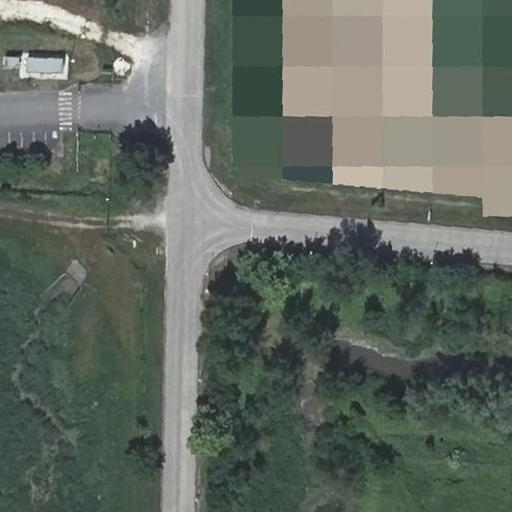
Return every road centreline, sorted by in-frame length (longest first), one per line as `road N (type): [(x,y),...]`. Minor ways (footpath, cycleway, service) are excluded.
road 1 (unclassified): [(511,246),(181,217)]
road 2 (unclassified): [(181,217),(177,511)]
road 3 (unclassified): [(186,0),(181,217)]
road 4 (unknown): [(183,111),(0,117)]
